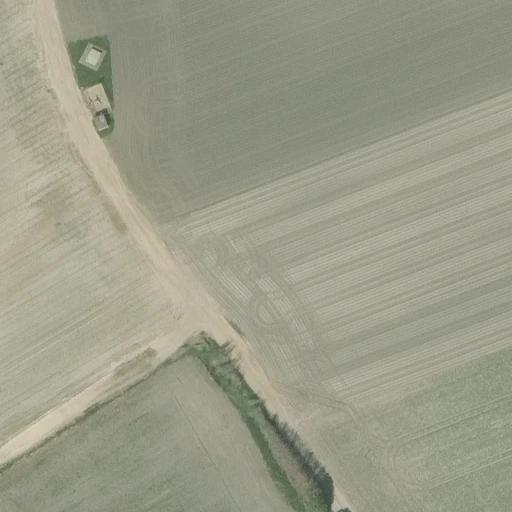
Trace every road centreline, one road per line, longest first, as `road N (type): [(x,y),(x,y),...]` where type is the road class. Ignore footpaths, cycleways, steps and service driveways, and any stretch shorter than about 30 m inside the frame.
road 1 (track): [(43,0),(109,179),(340,511)]
road 2 (track): [(0,455),(203,313)]
